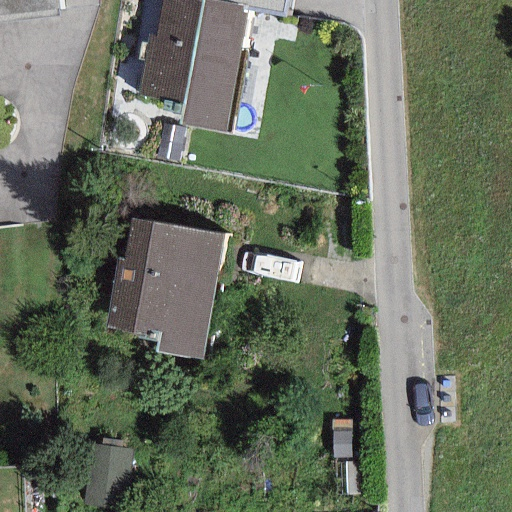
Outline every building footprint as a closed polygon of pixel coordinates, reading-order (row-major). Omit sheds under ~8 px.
[(0,0),(0,23),(59,19),(57,0),(0,0)] [(247,8),(199,0),(161,0),(155,37),(147,36),(137,97),(184,104),(180,124),(226,132),(246,11),(247,8)] [(287,0),(199,0),(247,8),(246,11),(284,17),(287,0)] [(131,219),(124,258),(118,257),(105,327),(159,336),(156,351),(200,358),(222,235),(131,219)] [(137,451),(92,446),(85,506),(129,511),(137,451)]
